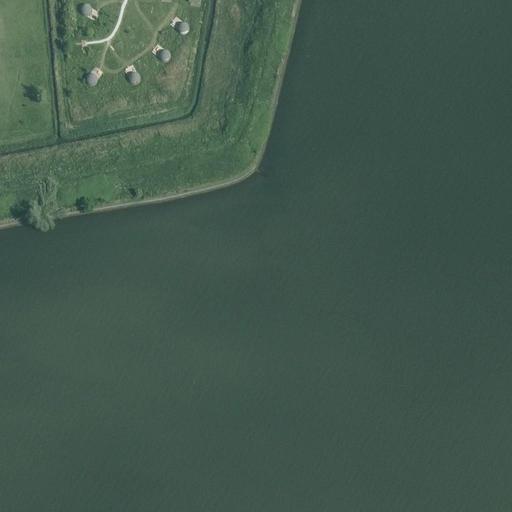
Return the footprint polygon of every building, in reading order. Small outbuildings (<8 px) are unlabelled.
[(88,17),(91,16),(92,13),(92,10),(90,7),(87,6),(84,6),(81,8),(80,11),(81,14),(82,17),(85,18),(88,17)] [(186,37),(188,35),(190,32),(189,29),(187,26),(184,25),(181,25),(179,27),(178,30),(178,33),(180,36),(183,37),(186,37)] [(168,64),(170,62),(171,59),(171,56),(169,54),(166,53),(163,53),(160,55),(159,58),(160,61),(162,63),(165,65),(168,64)] [(137,87),(140,85),(141,82),(140,79),(138,76),(135,75),(132,76),(130,78),(129,80),(129,84),(131,86),(134,87),(137,87)] [(93,88),(96,86),(97,83),(97,80),(95,77),(92,76),(89,77),(86,79),(85,81),(85,85),(87,87),(90,88),(93,88)]
